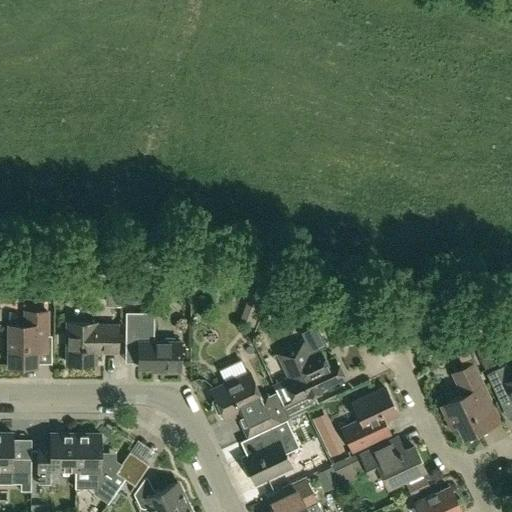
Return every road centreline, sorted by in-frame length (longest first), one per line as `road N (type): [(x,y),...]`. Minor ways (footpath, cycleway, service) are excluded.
road 1 (residential): [(233,511),(198,432),(178,411),(140,398),(0,396)]
road 2 (residential): [(468,470),(449,457),(393,356)]
